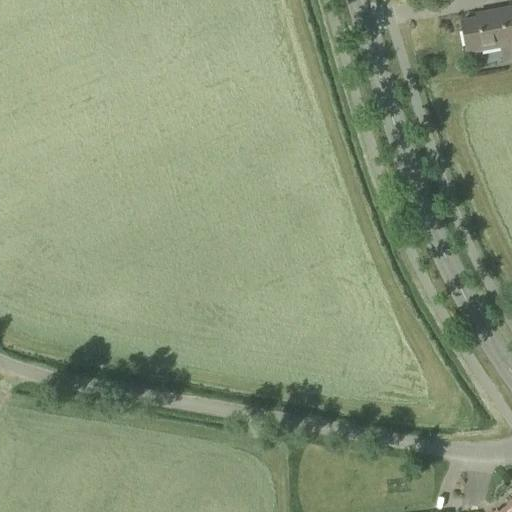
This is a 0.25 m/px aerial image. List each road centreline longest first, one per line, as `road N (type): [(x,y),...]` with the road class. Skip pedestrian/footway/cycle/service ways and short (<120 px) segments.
road 1 (unclassified): [(511,453),(435,451),(0,353)]
road 2 (tertiary): [(511,373),(426,223),(357,0)]
